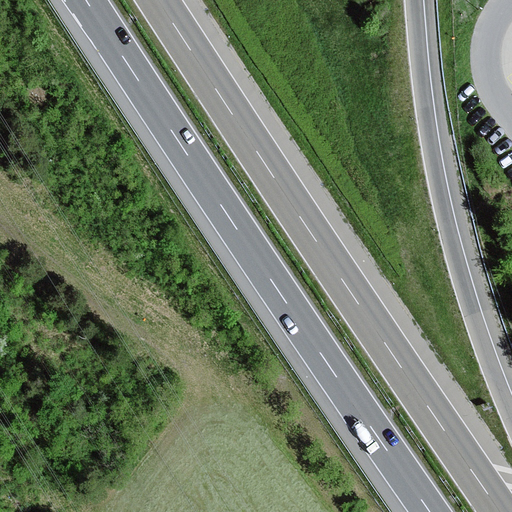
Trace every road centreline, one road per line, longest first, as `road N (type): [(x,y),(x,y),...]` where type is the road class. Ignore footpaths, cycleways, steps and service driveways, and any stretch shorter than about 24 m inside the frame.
road 1 (motorway): [(81,0),(432,511)]
road 2 (motorway): [(502,511),(155,0)]
road 3 (motorway): [(511,424),(439,200),(412,0)]
road 4 (residential): [(509,0),(493,19),(485,54),(491,87),(511,118)]
